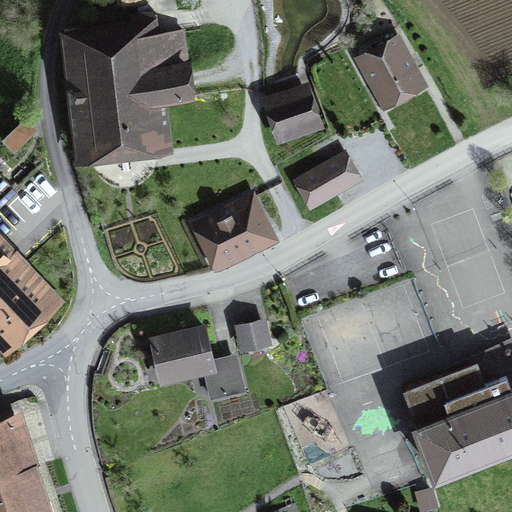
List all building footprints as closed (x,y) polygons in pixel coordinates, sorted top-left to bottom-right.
[(182,30),(141,35),(139,20),(64,31),(80,150),(155,140),(150,100),(191,94),(182,30)] [(423,82),(397,35),(360,56),(386,103),(423,82)] [(286,126),(311,117),(303,95),(270,106),(280,134),(288,131),(286,126)] [(344,151),(296,178),(311,204),(359,177),(344,151)] [(0,204),(1,203),(0,202),(0,190),(8,183),(1,175),(0,176),(0,204)] [(258,236),(252,225),(266,218),(255,195),(240,202),(243,208),(205,226),(220,255),(258,236)] [(49,298),(0,246),(0,331),(6,338),(49,298)] [(266,339),(261,321),(241,326),(245,344),(266,339)] [(204,325),(152,337),(156,353),(171,350),(177,375),(205,368),(211,395),(228,391),(222,363),(213,365),(204,325)] [(477,359),(405,387),(419,423),(438,474),(472,461),(470,457),(511,441),(511,387),(511,388),(506,371),(485,380),(477,359)] [(0,471),(30,461),(9,402),(0,405),(0,471)] [(0,511),(46,511),(31,464),(30,461),(0,471),(0,511)] [(298,511),(295,503),(270,511),(298,511)]
